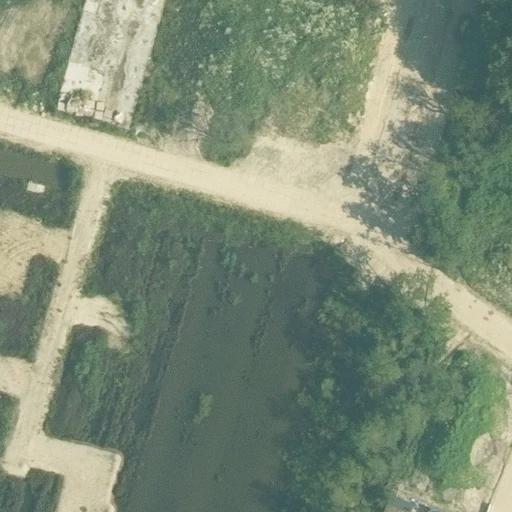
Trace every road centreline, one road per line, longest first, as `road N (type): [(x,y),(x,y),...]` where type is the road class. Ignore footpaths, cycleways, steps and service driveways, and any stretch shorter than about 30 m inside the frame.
road 1 (residential): [(11,461),(103,150)]
road 2 (residential): [(103,150),(369,223)]
road 3 (residential): [(369,223),(432,0)]
road 4 (residential): [(511,333),(437,267),(369,223)]
road 5 (residential): [(79,143),(120,0)]
